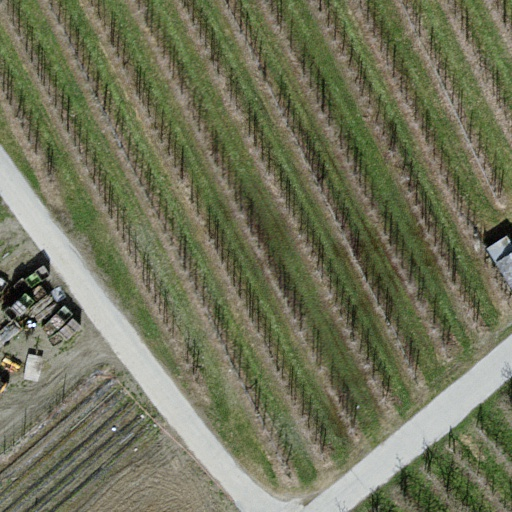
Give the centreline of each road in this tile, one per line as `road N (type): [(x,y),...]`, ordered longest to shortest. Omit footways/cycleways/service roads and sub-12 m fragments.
road 1 (unclassified): [(0,162),(257,511)]
road 2 (unclassified): [(511,355),(324,511)]
